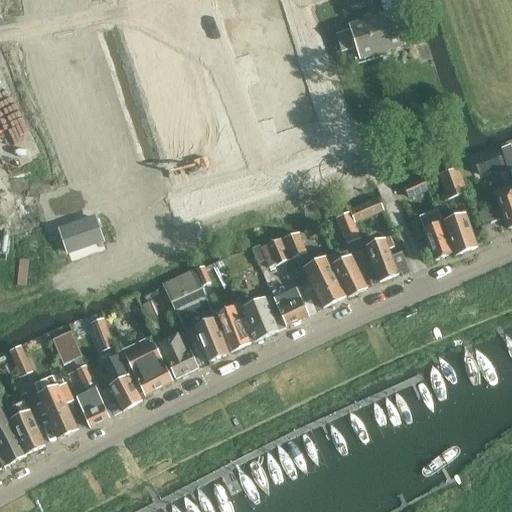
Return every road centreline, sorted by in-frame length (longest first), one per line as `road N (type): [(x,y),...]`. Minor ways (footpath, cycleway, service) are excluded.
road 1 (residential): [(0,499),(298,348),(511,257)]
road 2 (track): [(0,39),(203,0)]
